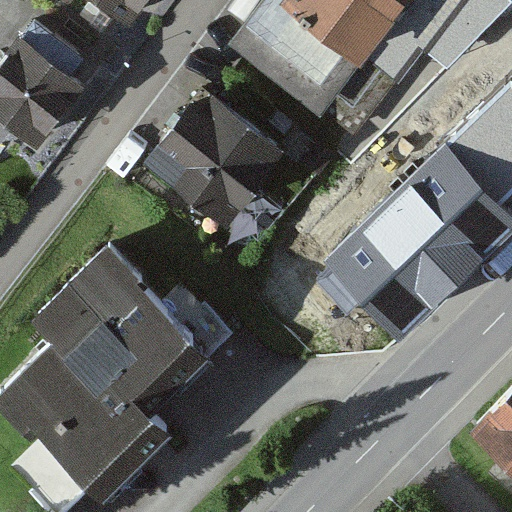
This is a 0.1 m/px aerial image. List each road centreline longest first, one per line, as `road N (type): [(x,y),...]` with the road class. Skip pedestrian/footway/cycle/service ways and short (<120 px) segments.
road 1 (residential): [(208,0),(0,279)]
road 2 (residential): [(408,410),(377,384),(308,385),(281,397),(157,511)]
road 3 (secondary): [(511,307),(408,410)]
road 4 (secondary): [(408,410),(311,511)]
